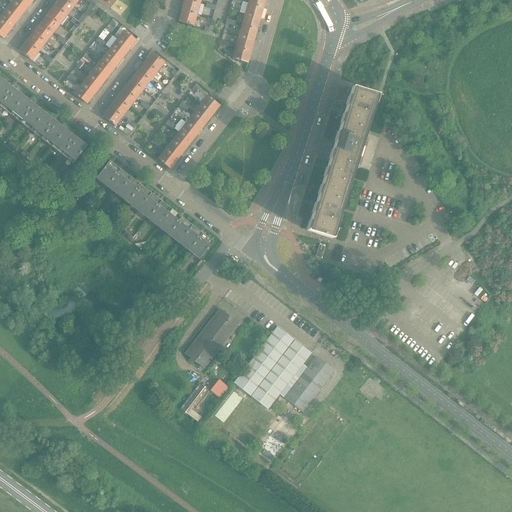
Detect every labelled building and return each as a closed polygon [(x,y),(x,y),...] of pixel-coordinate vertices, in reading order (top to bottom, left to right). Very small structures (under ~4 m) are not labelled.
[(31,2),(28,0),(13,0),(12,1),(24,11),(31,2)] [(65,0),(58,0),(54,6),(66,15),(74,6),(65,0)] [(188,0),(184,0),(181,10),(196,14),(199,3),(188,0)] [(24,11),(12,1),(5,10),(17,20),(24,11)] [(263,7),(248,3),(242,1),(241,4),(239,13),(245,15),(260,19),(263,7)] [(54,6),(47,14),(60,24),(66,15),(54,6)] [(17,20),(5,10),(0,16),(0,21),(10,29),(17,20)] [(181,10),(178,21),(193,26),(196,14),(181,10)] [(47,14),(40,23),(53,33),(60,24),(47,14)] [(260,19),(245,15),(242,25),(257,29),(260,19)] [(10,29),(0,21),(0,36),(3,39),(10,29)] [(40,23),(33,33),(45,42),(53,33),(40,23)] [(257,29),(242,25),(238,36),(254,40),(257,29)] [(123,30),(116,40),(129,49),(136,40),(123,30)] [(33,33),(26,42),(38,51),(45,42),(33,33)] [(254,40),(238,36),(235,47),(250,51),(254,40)] [(129,49),(116,40),(109,49),(122,59),(129,49)] [(26,42),(19,51),(31,61),(38,51),(26,42)] [(250,51),(235,47),(232,59),(247,63),(250,51)] [(122,59),(109,49),(102,58),(115,67),(122,59)] [(152,53),(145,61),(157,71),(164,62),(152,53)] [(115,67),(102,58),(95,67),(108,76),(115,67)] [(145,61),(137,71),(150,80),(157,71),(145,61)] [(108,76),(95,67),(88,76),(101,85),(108,76)] [(137,71),(131,80),(143,89),(150,80),(137,71)] [(101,85),(88,76),(81,85),(94,94),(101,85)] [(131,80),(124,89),(136,98),(143,89),(131,80)] [(23,97),(2,81),(0,83),(0,106),(10,114),(23,97)] [(94,94),(81,85),(74,94),(86,104),(94,94)] [(307,231),(331,238),(354,163),(352,162),(354,157),(356,158),(376,95),(352,88),(333,150),(335,151),(332,160),(330,159),(307,231)] [(124,89),(116,98),(129,107),(136,98),(124,89)] [(207,96),(200,105),(212,114),(219,105),(207,96)] [(44,113),(23,97),(10,114),(30,130),(44,113)] [(116,98),(109,107),(122,116),(129,107),(116,98)] [(212,114),(200,105),(193,114),(205,124),(212,114)] [(102,116),(114,126),(122,116),(109,107),(102,116)] [(64,130),(44,113),(30,130),(51,147),(64,130)] [(205,124),(193,114),(186,123),(198,133),(205,124)] [(198,133),(186,123),(179,132),(191,141),(198,133)] [(86,146),(64,130),(51,147),(72,163),(86,146)] [(191,141),(179,132),(172,141),(184,151),(191,141)] [(7,145),(15,151),(18,147),(10,141),(7,145)] [(184,151),(172,141),(164,150),(177,160),(184,151)] [(177,160),(164,150),(157,159),(170,169),(177,160)] [(96,178),(117,194),(130,177),(109,161),(96,178)] [(38,169),(46,175),(49,171),(41,165),(38,169)] [(81,215),(84,211),(30,169),(27,172),(81,215)] [(151,194),(130,177),(117,194),(138,210),(151,194)] [(151,194),(138,210),(159,227),(172,210),(151,194)] [(95,207),(92,211),(99,217),(102,213),(95,207)] [(192,225),(172,210),(159,227),(178,242),(192,225)] [(213,242),(192,225),(178,242),(199,258),(213,242)] [(133,237),(125,231),(122,235),(130,241),(133,237)] [(325,247),(319,245),(315,256),(321,258),(325,247)] [(153,259),(161,265),(164,261),(156,255),(153,259)] [(81,298),(90,290),(81,279),(72,287),(81,298)] [(45,321),(77,311),(73,301),(41,311),(45,321)] [(185,354),(204,368),(238,324),(219,309),(185,354)] [(280,393),(303,411),(334,371),(315,357),(307,368),(302,364),(311,353),(277,327),(233,383),(267,409),(280,393)] [(416,341),(412,345),(421,351),(424,346),(416,341)] [(237,374),(239,371),(229,363),(227,367),(237,374)] [(198,420),(201,416),(192,409),(208,387),(200,382),(181,408),(198,420)] [(212,388),(219,393),(223,388),(216,383),(212,388)]
